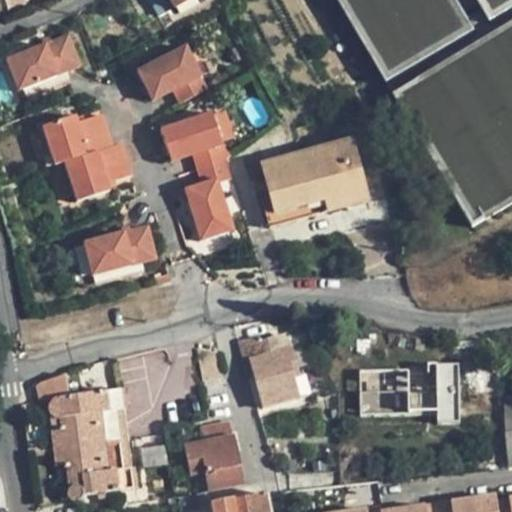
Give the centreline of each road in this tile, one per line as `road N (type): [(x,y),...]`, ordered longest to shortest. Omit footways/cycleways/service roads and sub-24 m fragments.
road 1 (residential): [(511,316),(463,325),(308,302),(4,371)]
road 2 (residential): [(4,371),(24,511)]
